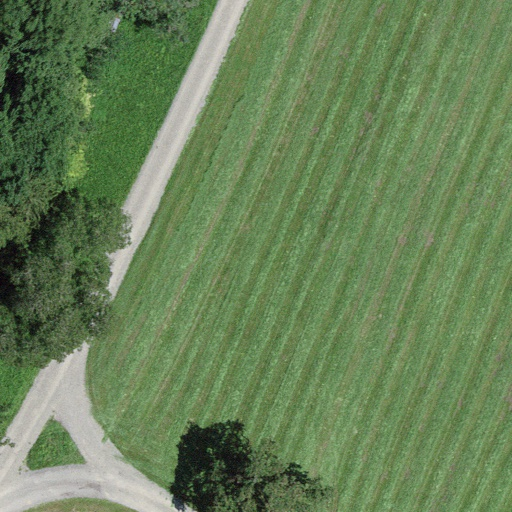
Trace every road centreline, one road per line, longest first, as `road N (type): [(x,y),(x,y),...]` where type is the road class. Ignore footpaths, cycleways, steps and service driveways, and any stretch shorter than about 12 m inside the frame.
road 1 (track): [(237,0),(220,51),(35,434),(0,476)]
road 2 (track): [(35,434),(159,511)]
